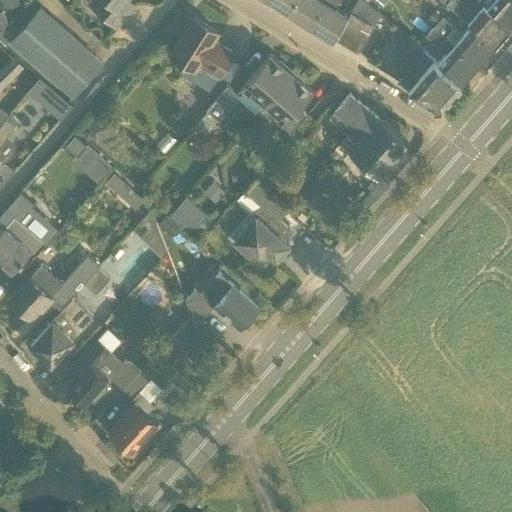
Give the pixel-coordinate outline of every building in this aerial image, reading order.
[(0,0),(5,11),(21,5),(19,0),(0,0)] [(95,0),(91,5),(117,27),(136,6),(128,0),(95,0)] [(267,0),(288,12),(296,0),(267,0)] [(311,27),(326,0),(296,0),(288,12),(311,27)] [(336,36),(348,17),(335,9),(340,0),(326,0),(311,27),(333,41),(336,36)] [(357,0),(352,9),(354,11),(374,25),(381,13),(365,0),(357,0)] [(461,0),(448,0),(446,3),(471,26),(494,45),(510,27),(486,7),(479,0),(462,0),(462,1),(461,0)] [(511,0),(479,0),(486,7),(510,27),(511,24),(511,0)] [(103,63),(40,7),(11,40),(74,96),(103,63)] [(0,32),(8,22),(4,9),(0,12),(0,32)] [(354,11),(352,9),(348,17),(336,36),(357,50),(374,25),(354,11)] [(434,11),(427,20),(435,27),(442,18),(434,11)] [(195,70),(199,64),(220,77),(235,53),(214,40),(219,32),(194,17),(171,54),(195,70)] [(435,27),(433,28),(476,65),(494,45),(471,26),(462,36),(442,18),(435,27)] [(439,63),(437,66),(459,84),(460,84),(476,65),(433,28),(427,35),(448,53),(439,63)] [(441,105),(459,84),(437,66),(421,53),(398,82),(435,106),(441,105)] [(265,102),(291,72),(270,54),(240,89),(249,96),(253,92),(265,102)] [(0,72),(0,92),(24,68),(14,58),(0,72)] [(291,72),(265,102),(277,113),(274,117),(291,133),(308,114),(299,106),(312,90),(291,72)] [(26,88),(57,117),(69,103),(39,75),(26,88)] [(228,85),(207,110),(219,120),(240,96),(228,85)] [(334,151),(342,158),(350,151),(379,118),(350,93),(329,117),(349,134),(334,151)] [(0,146),(15,126),(15,125),(21,117),(13,111),(10,115),(8,113),(0,123),(0,183),(5,181),(15,171),(5,162),(1,164),(0,160),(0,146)] [(196,123),(206,132),(217,120),(206,111),(196,123)] [(93,121),(93,122),(98,137),(99,140),(118,134),(112,115),(93,121)] [(379,118),(350,151),(380,177),(405,148),(404,139),(379,118)] [(87,146),(75,136),(66,146),(78,156),(87,146)] [(334,151),(330,155),(339,163),(342,158),(334,151)] [(253,214),(254,216),(255,215),(257,216),(267,205),(282,218),(292,206),(267,184),(273,178),(262,169),(243,190),(260,205),(253,214)] [(114,173),(106,182),(118,193),(126,184),(114,173)] [(381,178),(369,193),(376,199),(389,185),(381,178)] [(224,191),(213,182),(204,192),(215,202),(224,191)] [(199,239),(214,221),(186,197),(171,215),(199,239)] [(234,239),(237,241),(235,243),(245,252),(247,250),(259,261),(268,251),(276,258),(289,244),(279,235),(289,223),(282,218),(267,205),(257,216),(255,215),(254,216),(234,239)] [(134,231),(162,257),(169,251),(152,210),(134,231)] [(169,234),(179,225),(168,212),(158,220),(169,234)] [(24,224),(15,216),(6,227),(5,226),(0,230),(0,255),(4,259),(2,261),(13,271),(31,250),(33,252),(43,241),(24,224)] [(42,264),(31,275),(10,298),(30,317),(39,307),(41,310),(50,300),(60,309),(101,265),(89,254),(62,283),(42,264)] [(218,271),(200,291),(195,287),(186,298),(196,323),(214,303),(240,326),(258,306),(218,271)] [(52,320),(53,321),(31,345),(52,363),(79,332),(94,317),(73,298),(52,320)] [(169,301),(151,322),(165,335),(183,315),(169,301)] [(123,360),(112,350),(121,340),(108,327),(74,364),(79,369),(65,384),(86,403),(107,379),(120,391),(141,368),(128,355),(123,360)] [(197,338),(185,342),(194,365),(206,361),(197,338)] [(152,377),(158,370),(148,361),(122,389),(135,401),(108,431),(133,453),(160,422),(147,411),(150,408),(147,405),(151,401),(163,388),(152,377)]
